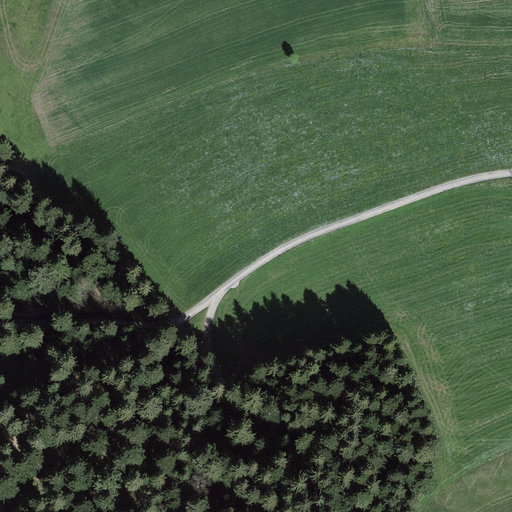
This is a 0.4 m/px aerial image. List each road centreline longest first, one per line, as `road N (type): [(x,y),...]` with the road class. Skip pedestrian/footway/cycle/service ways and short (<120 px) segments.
road 1 (track): [(0,320),(171,325),(304,237),(445,184),(511,172)]
road 2 (track): [(208,347),(171,325),(0,432)]
road 3 (track): [(221,290),(207,329),(226,420),(223,463),(203,511)]
road 4 (track): [(412,511),(431,491),(511,446)]
